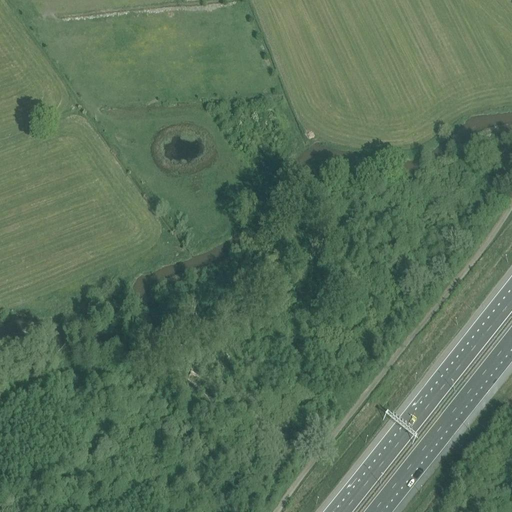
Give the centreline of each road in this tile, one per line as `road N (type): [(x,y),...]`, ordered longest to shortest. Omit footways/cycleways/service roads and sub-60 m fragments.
road 1 (unclassified): [(276,511),(511,204)]
road 2 (motorway): [(511,297),(342,511)]
road 3 (motorway): [(373,511),(511,335)]
